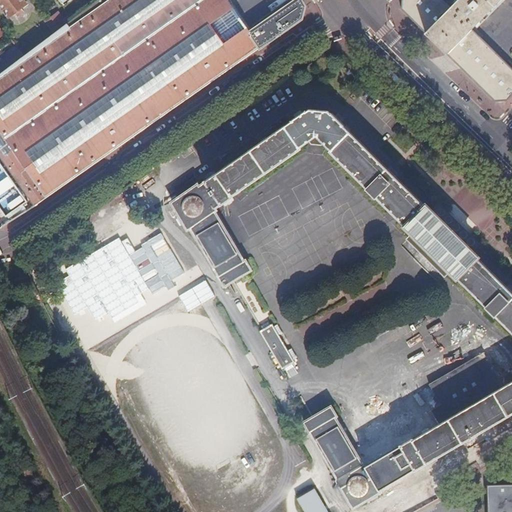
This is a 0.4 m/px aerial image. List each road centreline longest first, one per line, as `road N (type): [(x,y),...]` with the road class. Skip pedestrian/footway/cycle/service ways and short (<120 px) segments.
road 1 (residential): [(0,242),(336,18)]
road 2 (unknown): [(161,186),(334,492)]
road 3 (primary): [(336,18),(511,188)]
road 4 (primary): [(499,136),(361,7)]
